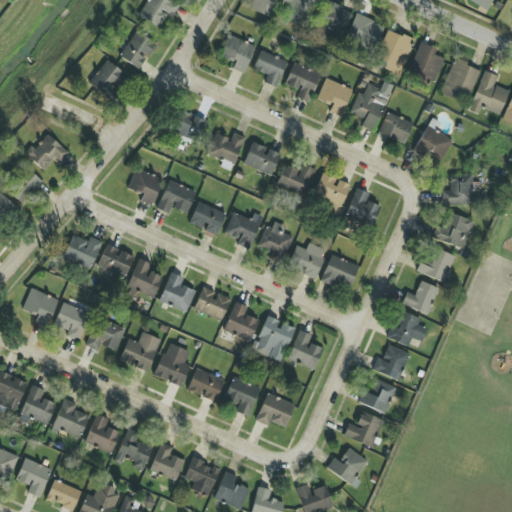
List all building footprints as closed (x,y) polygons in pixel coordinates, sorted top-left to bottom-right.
[(166,15),(162,13),(170,0),(147,0),(138,17),(158,29),(166,15)] [(251,0),(248,9),(270,17),(276,0),(251,0)] [(288,0),(282,19),(305,28),(315,0),(288,0)] [(473,0),(490,8),(493,0),(473,0)] [(316,27),(344,34),(351,10),(323,2),(316,27)] [(346,42),(375,51),(383,24),(354,15),(346,42)] [(399,74),(413,40),(387,30),(374,63),(399,74)] [(150,57),(156,43),(132,32),(120,59),(140,68),(146,55),(150,57)] [(232,69),(244,74),(255,46),(228,36),(220,57),(235,63),(232,69)] [(435,81),(444,59),(434,55),(436,50),(420,43),(407,74),(427,82),(428,78),(435,81)] [(253,70),(268,75),(264,84),(277,88),(287,61),(260,51),(253,70)] [(123,73),(106,60),(88,84),(105,96),(123,73)] [(480,69),(453,60),(441,93),(468,103),(480,69)] [(295,99),(311,103),(319,72),(291,65),(285,86),(298,90),(295,99)] [(500,115),(509,91),(494,86),(498,76),(483,71),(469,111),(478,115),(481,108),(500,115)] [(317,101),(331,105),(329,113),(342,117),(351,88),(324,79),(317,101)] [(375,132),(389,92),(367,84),(363,95),(357,93),(349,115),(364,120),(361,127),(375,132)] [(511,125),(511,93),(503,122),(511,125)] [(192,115),(178,111),(172,134),(199,142),(206,120),(192,116),(192,115)] [(413,124),(387,113),(378,133),(404,145),(413,124)] [(206,155),(222,161),(220,167),(230,171),(244,138),(233,133),(230,140),(215,134),(206,155)] [(61,163),(69,152),(46,135),(35,150),(30,146),(24,155),(44,170),(54,158),(61,163)] [(280,154),(267,149),(252,143),(243,164),(271,176),(280,154)] [(276,185),(302,197),(315,170),(303,165),(299,172),(285,165),(276,185)] [(23,205),(42,182),(26,168),(6,191),(23,205)] [(142,195),(140,201),(151,206),(162,180),(135,168),(127,189),(142,195)] [(350,186),(337,180),(322,174),(312,196),(340,209),(350,186)] [(449,191),(442,191),(442,204),(471,205),(472,175),(450,174),(449,191)] [(195,191),(167,181),(157,210),(169,214),(171,208),(187,214),(195,191)] [(369,194),(356,189),(345,216),(372,227),(380,207),(366,201),(369,194)] [(0,228),(16,207),(0,195),(0,228)] [(189,225),(204,230),(203,231),(217,236),(225,212),(196,203),(189,225)] [(261,217),(253,214),(251,220),(232,213),(225,235),(239,240),(237,246),(250,250),(261,217)] [(432,239),(465,250),(474,221),(449,214),(444,229),(436,227),(432,239)] [(293,238),(282,233),(285,227),(271,221),(259,247),(272,253),(269,260),(280,265),(293,238)] [(90,270),(102,242),(89,237),(87,242),(72,235),(62,258),(90,270)] [(302,274),(314,280),(326,251),(308,243),(305,250),(296,246),(287,268),(302,274)] [(124,279),(133,257),(119,251),(119,250),(106,245),(96,267),(124,279)] [(454,257),(435,249),(429,265),(420,261),(416,272),(443,283),(454,257)] [(358,266),(330,256),(320,282),(348,292),(358,266)] [(140,294),(153,299),(162,277),(148,272),(151,264),(138,259),(125,295),(138,300),(140,294)] [(183,278),(169,273),(159,304),(187,313),(194,290),(180,286),(183,278)] [(401,304),(428,316),(439,290),(420,281),(414,296),(406,292),(401,304)] [(193,309),(221,321),(230,299),(202,287),(193,309)] [(35,322),(47,327),(58,300),(30,289),(22,310),(37,316),(35,322)] [(244,315),(247,307),(234,302),(223,332),(250,341),(258,320),(244,315)] [(53,329),(82,338),(90,313),(61,304),(53,329)] [(419,319),(398,311),(387,339),(408,347),(411,338),(422,342),(427,329),(417,325),(419,319)] [(283,362),(293,328),(279,324),(280,321),(265,317),(254,354),(283,362)] [(100,346),(116,352),(124,329),(98,319),(87,347),(98,351),(100,346)] [(311,336),(299,331),(287,360),(314,371),(322,349),(308,343),(311,336)] [(147,373),(160,340),(142,332),(137,343),(128,339),(119,361),(147,373)] [(154,376),(168,382),(180,388),(190,366),(184,363),(189,352),(168,343),(154,376)] [(382,361),(377,358),(372,370),(398,381),(409,354),(388,346),(382,361)] [(187,392),(216,401),(223,379),(194,370),(187,392)] [(26,383),(12,378),(13,376),(0,371),(0,404),(16,410),(26,383)] [(260,389),(233,377),(224,399),(238,405),(235,412),(248,417),(260,389)] [(384,414),(395,388),(376,380),(370,395),(363,391),(358,403),(384,414)] [(41,399),(44,391),(31,386),(18,421),(27,425),(30,419),(47,425),(55,404),(41,399)] [(255,421),(267,426),(269,422),(285,428),(294,405),(266,394),(255,421)] [(74,411),(76,405),(63,400),(52,428),(80,439),(89,416),(74,411)] [(348,424),(343,438),(374,448),(383,420),(361,413),(356,427),(348,424)] [(106,427),(109,420),(95,415),(84,443),(111,454),(120,432),(106,427)] [(152,447),(136,441),(139,433),(127,429),(115,462),(123,465),(125,458),(135,461),(133,467),(143,471),(152,447)] [(175,482),(184,462),(169,455),(172,448),(161,443),(149,470),(175,482)] [(339,462),(333,458),(326,469),(356,489),(361,481),(356,478),(367,461),(348,448),(339,462)] [(18,456),(0,449),(0,474),(10,478),(18,456)] [(51,470),(24,459),(15,480),(30,486),(27,493),(39,498),(51,470)] [(190,490),(208,497),(219,469),(192,459),(184,479),(193,482),(190,490)] [(240,511),(249,490),(234,483),(237,477),(225,472),(214,499),(240,511)] [(81,491),(54,480),(45,500),(73,511),(81,491)] [(326,486),(310,490),(308,484),(295,489),(302,511),(333,511),(334,511),(326,486)] [(111,511),(120,495),(98,485),(92,497),(87,494),(78,511),(111,511)] [(271,490),(257,487),(251,511),(281,511),(283,503),(268,499),(271,490)] [(141,511),(134,509),(138,501),(125,496),(118,511),(141,511)]
